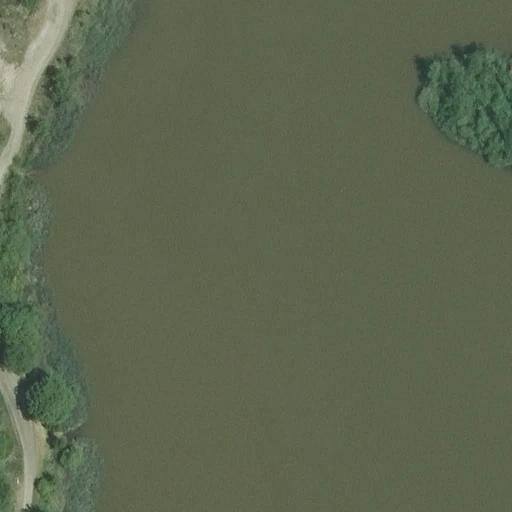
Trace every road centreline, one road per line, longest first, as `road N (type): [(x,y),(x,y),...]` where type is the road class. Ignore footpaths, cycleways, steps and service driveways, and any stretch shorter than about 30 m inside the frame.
road 1 (track): [(48,0),(0,165)]
road 2 (track): [(0,374),(24,438),(24,511)]
